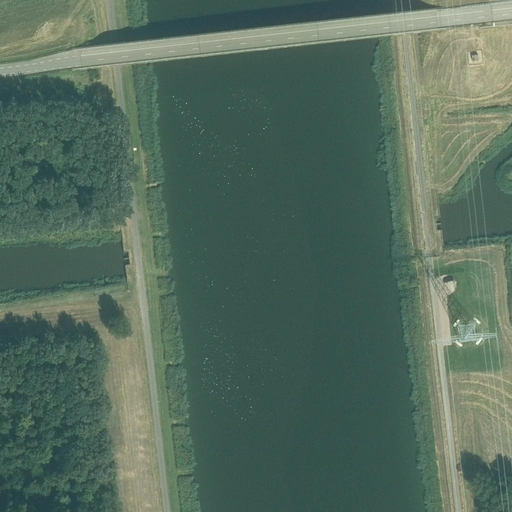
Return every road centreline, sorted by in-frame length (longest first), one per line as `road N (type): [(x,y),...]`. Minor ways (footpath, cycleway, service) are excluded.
road 1 (tertiary): [(0,72),(511,13)]
road 2 (unclassified): [(171,511),(112,0)]
road 3 (unclassified): [(429,257),(400,0)]
road 4 (unclassified): [(429,257),(458,511)]
